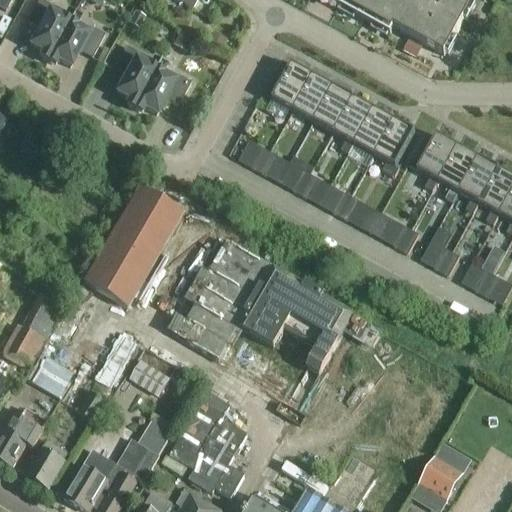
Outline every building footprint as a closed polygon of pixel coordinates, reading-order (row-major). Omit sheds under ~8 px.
[(0,0),(0,11),(5,14),(12,0),(0,0)] [(170,0),(192,12),(198,0),(170,0)] [(322,0),(390,37),(394,31),(444,59),(473,6),(462,0),(322,0)] [(47,65),(74,15),(67,11),(61,21),(49,15),(52,9),(39,2),(26,25),(38,32),(29,48),(42,55),(39,61),(47,65)] [(138,32),(145,20),(134,14),(127,27),(138,32)] [(82,20),(74,15),(47,65),(54,69),(57,64),(70,71),(79,55),(91,62),(104,38),(91,31),(88,36),(76,29),(82,20)] [(220,55),(226,42),(212,34),(206,47),(220,55)] [(188,56),(195,43),(180,35),(173,48),(188,56)] [(422,48),(409,42),(403,53),(416,60),(422,48)] [(125,49),(112,73),(125,80),(116,96),(128,103),(126,108),(133,113),(161,63),(153,59),(148,69),(136,62),(139,57),(125,49)] [(161,63),(133,113),(141,117),(144,112),(157,119),(166,102),(178,109),(191,86),(178,78),(175,84),(163,77),(168,67),(161,63)] [(292,116),(313,78),(292,67),(272,105),(292,116)] [(333,90),(313,78),(292,116),(312,127),(333,90)] [(332,139),(353,101),(333,90),(312,127),(332,139)] [(374,112),(353,101),(332,139),(353,150),(374,112)] [(353,150),(373,161),(394,123),(374,112),(353,150)] [(394,123),(373,161),(393,172),(414,135),(394,123)] [(0,124),(0,144),(8,129),(0,124)] [(425,191),(432,196),(438,186),(458,150),(436,138),(417,174),(430,181),(425,191)] [(458,150),(438,186),(458,197),(478,161),(458,150)] [(249,172),(258,176),(269,156),(260,152),(249,172)] [(269,156),(258,176),(267,181),(278,161),(269,156)] [(478,161),(458,197),(471,204),(465,214),(473,218),(479,208),(499,172),(478,161)] [(511,179),(499,172),(479,208),(491,215),(486,225),(494,229),(499,219),(511,196),(511,179)] [(290,194),(298,198),(309,179),(301,174),(290,194)] [(318,183),(309,179),(298,198),(307,203),(318,183)] [(82,286),(125,311),(180,218),(137,192),(82,286)] [(339,221),(350,201),(341,196),(331,216),(339,221)] [(511,196),(499,219),(511,226),(506,236),(511,239),(511,196)] [(359,206),(350,201),(339,221),(348,226),(359,206)] [(393,250),(401,254),(411,235),(404,230),(393,250)] [(419,239),(411,235),(401,254),(408,258),(419,239)] [(176,318),(167,334),(218,365),(227,350),(233,353),(244,335),(237,332),(273,271),(228,245),(210,276),(203,272),(184,304),(195,310),(187,324),(176,318)] [(445,253),(434,272),(441,277),(452,257),(445,253)] [(460,261),(452,257),(441,277),(449,281),(460,261)] [(323,375),(355,321),(356,318),(299,286),(273,271),(237,332),(244,335),(264,347),(274,353),(285,335),(316,353),(306,371),(320,379),(323,375)] [(485,275),(474,295),(482,299),(493,279),(485,275)] [(501,284),(493,279),(482,299),(490,303),(501,284)] [(18,369),(30,372),(63,311),(38,298),(20,330),(16,328),(3,352),(2,360),(18,369)] [(60,389),(80,399),(103,354),(83,344),(60,389)] [(129,383),(158,401),(170,382),(141,364),(129,383)] [(247,368),(238,391),(252,397),(262,374),(247,368)] [(77,415),(94,426),(107,406),(90,395),(77,415)] [(207,396),(170,461),(193,475),(222,424),(230,410),(207,396)] [(4,436),(0,443),(0,465),(12,472),(26,447),(32,451),(48,425),(27,412),(24,416),(20,414),(17,419),(11,415),(0,434),(4,436)] [(142,487),(158,462),(177,430),(157,418),(137,449),(130,445),(115,470),(142,487)] [(247,438),(222,424),(193,475),(187,484),(212,498),(214,494),(229,470),(247,438)] [(296,429),(282,434),(287,446),(301,441),(296,429)] [(47,443),(25,481),(48,494),(70,456),(47,443)] [(93,455),(87,464),(86,463),(62,503),(77,511),(121,511),(136,487),(119,477),(112,473),(104,485),(96,480),(103,470),(99,468),(103,462),(93,455)] [(435,460),(417,490),(446,507),(464,477),(435,460)] [(244,478),(229,470),(214,494),(230,503),(244,478)] [(404,511),(423,511),(426,510),(406,481),(391,492),(404,511)] [(340,511),(307,492),(295,511),(273,511),(255,501),(248,511),(340,511)] [(169,511),(172,507),(152,495),(152,496),(146,493),(137,507),(140,509),(138,511),(169,511)] [(180,510),(178,511),(217,511),(185,493),(176,508),(180,510)]
